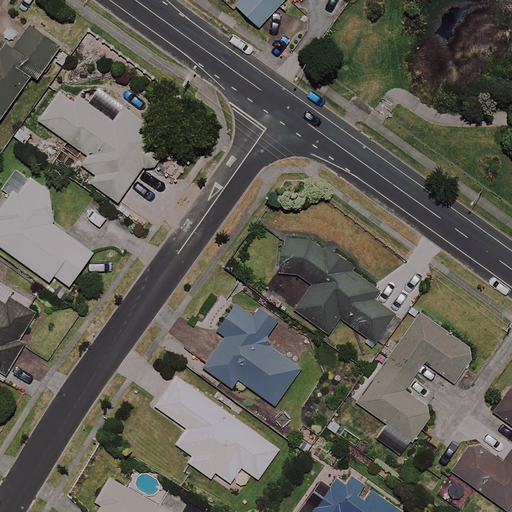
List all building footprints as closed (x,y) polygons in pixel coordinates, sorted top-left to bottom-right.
[(242,0),(237,6),(260,28),(286,0),(242,0)] [(60,47),(30,26),(16,47),(0,35),(0,121),(34,74),(38,78),(60,47)] [(75,103),(60,93),(40,121),(89,156),(83,165),(97,175),(91,182),(120,203),(145,167),(150,170),(171,141),(100,90),(90,104),(80,97),(75,103)] [(55,195),(31,178),(19,194),(15,191),(0,211),(0,220),(0,221),(0,220),(0,245),(50,282),(55,275),(70,287),(94,254),(54,224),(55,195)] [(285,244),(279,274),(297,277),(311,286),(295,310),(330,333),(340,318),(375,342),(394,314),(373,299),(380,288),(353,270),(355,266),(332,250),(328,256),(302,239),(285,244)] [(7,309),(0,305),(0,374),(3,376),(22,344),(18,342),(36,311),(13,298),(7,309)] [(252,315),(237,304),(218,331),(227,337),(205,367),(233,386),(238,378),(276,404),(301,368),(264,342),(278,322),(257,308),(252,315)] [(475,352),(422,313),(358,401),(388,424),(377,439),(402,456),(435,411),(406,390),(426,361),(454,382),(475,352)] [(280,450),(177,377),(156,406),(187,429),(176,444),(193,456),(189,462),(211,478),(215,471),(231,483),(242,467),(259,479),(280,450)] [(511,503),(511,385),(493,411),(511,424),(511,448),(503,461),(486,448),(481,456),(467,446),(451,468),(507,510),(511,503)] [(367,482),(354,474),(347,484),(337,478),(314,511),(402,511),(374,493),(368,502),(358,495),(367,482)] [(169,511),(111,478),(96,503),(101,506),(97,511),(169,511)]
